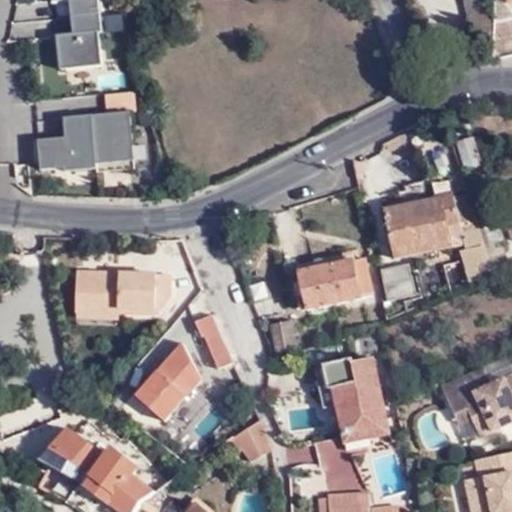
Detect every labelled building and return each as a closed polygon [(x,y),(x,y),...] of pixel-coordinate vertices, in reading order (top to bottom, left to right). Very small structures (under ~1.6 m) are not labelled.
[(74,0),(76,15),(104,13),(102,0),(74,0)] [(173,0),(162,0),(167,11),(176,6),(173,0)] [(499,0),(495,0),(493,36),(511,33),(511,14),(511,15),(510,4),(504,0),(499,0)] [(104,13),(76,15),(78,33),(61,35),(65,68),(106,64),(103,31),(106,31),(104,13)] [(41,140),(43,169),(67,167),(67,170),(99,167),(99,171),(138,167),(133,111),(66,117),(68,137),(41,140)] [(409,129),(385,143),(388,149),(413,140),(409,129)] [(475,133),(459,138),(467,166),(483,161),(475,133)] [(355,160),(359,175),(367,173),(365,161),(355,160)] [(446,178),(450,193),(452,193),(453,197),(471,192),(466,174),(446,178)] [(473,279),(495,273),(491,259),(488,246),(471,192),(453,197),(452,193),(450,193),(437,196),(439,203),(429,206),(427,198),(425,193),(405,198),(407,203),(386,208),(398,258),(469,242),(470,248),(463,250),(473,279)] [(437,196),(427,198),(429,206),(439,203),(437,196)] [(490,245),(505,242),(497,212),(482,216),(490,245)] [(185,237),(172,238),(179,257),(192,254),(185,237)] [(488,246),(491,259),(509,254),(505,242),(490,245),(488,246)] [(491,259),(495,273),(511,265),(511,263),(509,254),(491,259)] [(358,257),(301,268),(310,310),(366,300),(366,297),(376,295),(367,258),(358,260),(358,257)] [(414,261),(384,268),(392,298),(421,291),(414,261)] [(75,268),(76,319),(157,318),(157,267),(75,268)] [(238,362),(208,292),(200,295),(202,300),(195,302),(203,320),(199,321),(205,336),(208,335),(222,370),(238,362)] [(287,321),(268,324),(272,352),(290,348),(287,321)] [(369,431),(371,438),(393,434),(378,359),(352,363),(350,359),(327,362),(327,367),(331,388),(338,386),(341,406),(346,435),(369,431)] [(486,366),(443,384),(453,404),(466,399),(474,417),(482,437),(511,423),(511,377),(494,385),(486,366)] [(331,388),(327,367),(320,369),(328,408),(341,406),(338,386),(331,388)] [(466,399),(453,404),(461,423),(474,417),(466,399)] [(275,449),(263,420),(236,437),(253,461),(275,449)] [(348,443),(371,438),(369,431),(346,435),(348,443)] [(134,511),(140,503),(156,493),(137,479),(141,473),(116,453),(113,457),(103,449),(98,454),(69,432),(42,465),(80,487),(74,496),(57,486),(58,483),(49,477),(40,490),(74,511),(134,511)] [(315,443),(284,446),(286,465),(317,462),(315,443)] [(491,460),(478,463),(481,477),(468,481),(475,511),(501,511),(511,510),(511,450),(489,455),(491,460)] [(489,455),(477,458),(478,463),(491,460),(489,455)] [(466,481),(452,483),(454,506),(468,505),(466,481)] [(330,492),(330,511),(375,511),(373,489),(330,492)] [(183,511),(210,511),(195,499),(183,511)]
